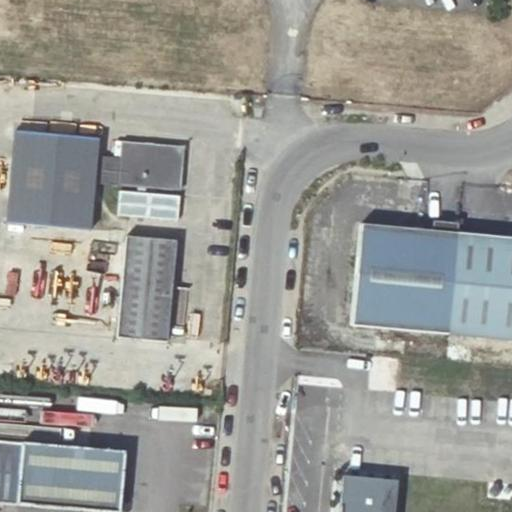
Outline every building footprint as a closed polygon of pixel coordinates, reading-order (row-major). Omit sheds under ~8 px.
[(90,230),(98,139),(15,132),(7,223),(90,230)] [(181,191),(185,147),(123,142),(121,159),(102,157),(100,184),(132,187),(181,191)] [(409,332),(448,335),(456,234),(418,231),(362,226),(353,327),(409,332)] [(448,335),(511,340),(511,238),(456,234),(448,335)] [(168,338),(177,242),(128,237),(119,334),(168,338)] [(14,367),(0,366),(0,381),(12,383),(14,367)] [(0,511),(0,501),(114,511),(119,450),(0,440),(0,511)] [(394,511),(397,480),(344,475),(340,511),(394,511)]
